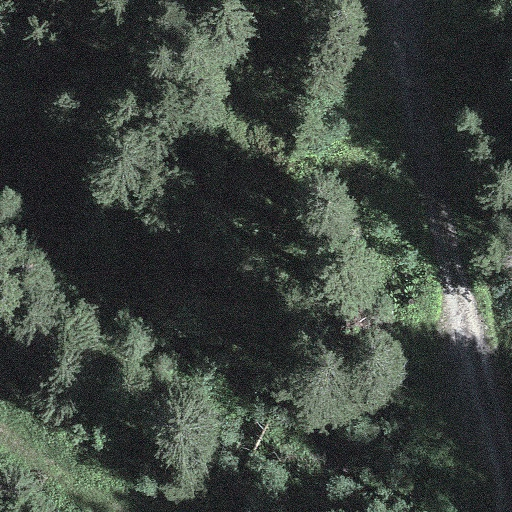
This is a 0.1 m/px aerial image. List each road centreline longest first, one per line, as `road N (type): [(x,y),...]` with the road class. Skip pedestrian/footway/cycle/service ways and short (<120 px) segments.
road 1 (track): [(409,0),(423,146),(507,511)]
road 2 (track): [(0,424),(116,511)]
